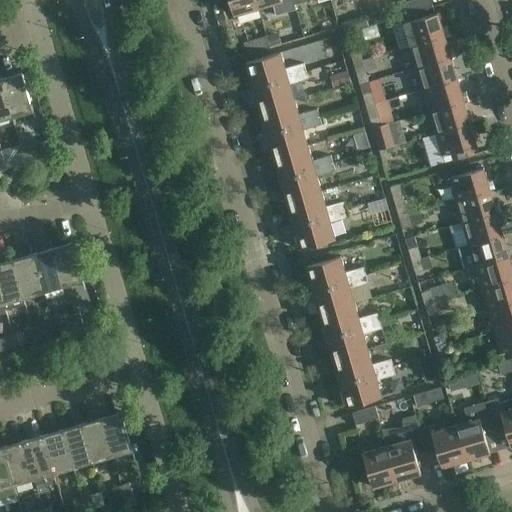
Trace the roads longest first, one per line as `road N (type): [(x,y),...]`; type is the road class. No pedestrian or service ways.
road 1 (tertiary): [(244,511),(93,0)]
road 2 (residential): [(329,511),(179,0)]
road 3 (residential): [(85,204),(35,23)]
road 4 (residential): [(134,374),(85,204)]
road 5 (residential): [(176,511),(134,374)]
road 6 (residential): [(134,374),(0,406)]
